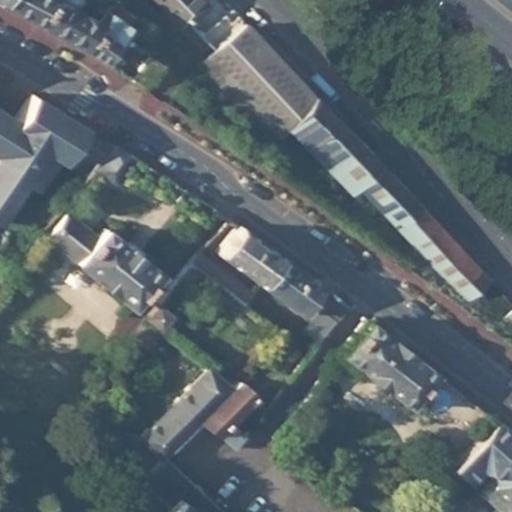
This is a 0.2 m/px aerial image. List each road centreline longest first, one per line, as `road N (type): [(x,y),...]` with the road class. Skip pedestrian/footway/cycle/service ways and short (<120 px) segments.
road 1 (tertiary): [(0,48),(209,167),(511,407)]
road 2 (secondary): [(266,0),(511,257)]
